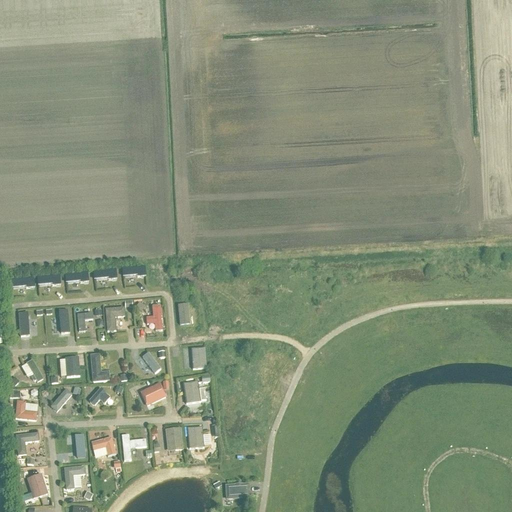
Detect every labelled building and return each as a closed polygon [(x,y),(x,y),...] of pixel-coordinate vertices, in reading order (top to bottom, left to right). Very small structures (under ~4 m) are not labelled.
[(145,269),(122,271),(123,279),(145,277),(145,269)] [(115,272),(93,274),(94,282),(116,280),(115,272)] [(87,275),(65,277),(65,285),(88,283),(87,275)] [(60,278),(37,280),(38,288),(60,286),(60,278)] [(125,288),(133,285),(131,279),(123,281),(125,288)] [(33,280),(11,283),(12,291),(34,288),(33,280)] [(135,310),(141,315),(145,309),(139,305),(135,310)] [(178,308),(180,328),(190,327),(188,307),(178,308)] [(153,320),(146,320),(146,327),(154,326),(155,334),(162,333),(161,319),(162,319),(161,309),(152,309),(153,320)] [(124,310),(105,312),(106,335),(116,334),(115,320),(125,319),(124,310)] [(59,314),(60,328),(61,328),(62,337),(70,336),(67,313),(59,314)] [(92,315),(77,317),(79,335),(86,334),(84,323),(93,322),(92,315)] [(26,316),(18,316),(20,340),(28,339),(28,330),(27,316),(26,316)] [(191,352),(193,372),(207,371),(205,351),(191,352)] [(90,358),(92,386),(110,384),(109,375),(101,375),(99,357),(90,358)] [(150,357),(144,361),(155,376),(160,372),(150,357)] [(65,361),(66,380),(80,379),(78,360),(65,361)] [(33,362),(27,366),(39,386),(45,382),(33,362)] [(27,374),(21,376),(26,389),(32,386),(27,374)] [(14,380),(10,384),(15,389),(19,384),(14,380)] [(183,386),(186,406),(200,404),(198,384),(183,386)] [(159,386),(140,395),(146,409),(166,399),(159,386)] [(117,388),(114,394),(121,396),(123,391),(117,388)] [(74,391),(73,397),(79,399),(81,392),(74,391)] [(100,391),(88,404),(94,409),(99,403),(104,408),(111,400),(100,391)] [(9,392),(9,401),(20,400),(20,394),(13,394),(12,392),(9,392)] [(66,392),(50,410),(56,415),(72,397),(66,392)] [(17,404),(15,422),(36,424),(37,415),(25,414),(25,405),(17,404)] [(187,431),(189,452),(204,451),(202,430),(187,431)] [(165,433),(167,454),(183,453),(180,431),(165,433)] [(38,436),(16,439),(18,459),(26,458),(25,446),(39,444),(38,436)] [(77,461),(85,460),(83,436),(75,437),(77,461)] [(121,439),(124,464),(131,463),(130,451),(146,450),(146,442),(129,444),(129,438),(121,439)] [(91,445),(93,454),(105,451),(107,459),(116,457),(111,439),(91,445)] [(64,471),(66,493),(74,492),(73,479),(85,478),(84,469),(64,471)] [(26,482),(33,502),(48,497),(41,477),(26,482)] [(249,500),(248,487),(242,488),(242,487),(235,488),(226,489),(226,492),(225,492),(226,497),(227,502),(249,500)] [(84,500),(90,503),(93,497),(87,494),(84,500)]
